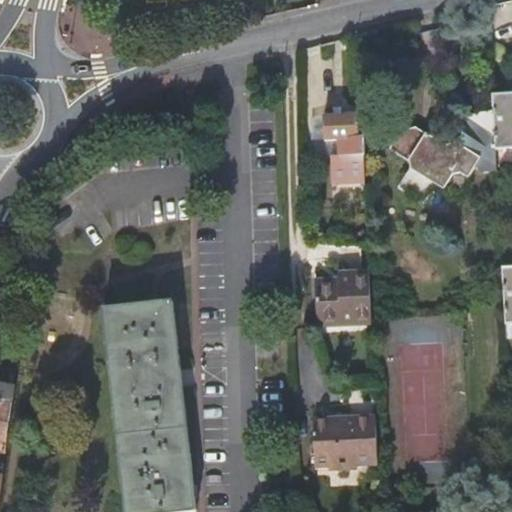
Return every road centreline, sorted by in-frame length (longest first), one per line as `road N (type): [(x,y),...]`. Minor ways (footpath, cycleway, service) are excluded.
road 1 (residential): [(235,176),(244,503)]
road 2 (unclassified): [(226,46),(416,0)]
road 3 (unclassified): [(51,97),(226,46)]
road 4 (residential): [(235,176),(111,190),(72,212)]
road 5 (residential): [(226,46),(235,176)]
